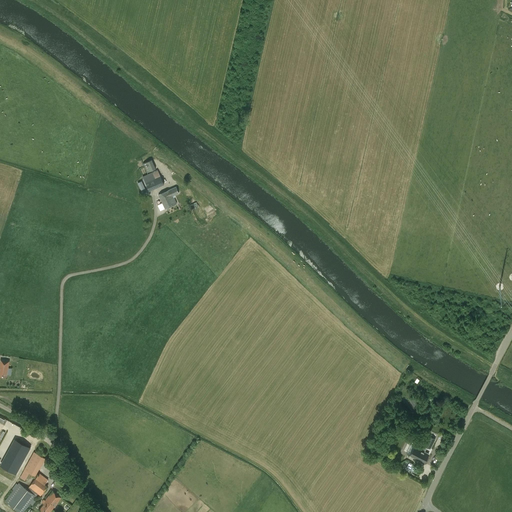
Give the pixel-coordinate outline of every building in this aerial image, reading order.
[(152,159),(143,163),(147,173),(156,169),(152,159)] [(164,184),(158,170),(143,176),(149,191),(164,184)] [(176,187),(169,190),(159,195),(166,209),(176,203),(173,198),(176,197),(175,195),(179,193),(176,187)] [(0,375),(7,377),(9,361),(1,359),(0,366),(0,375)] [(431,448),(439,435),(436,434),(434,436),(431,434),(425,445),(431,448)] [(429,454),(414,446),(411,445),(412,441),(406,438),(404,441),(400,439),(395,448),(410,455),(424,463),(429,454)] [(17,440),(3,466),(16,474),(30,447),(17,440)] [(34,452),(24,470),(20,477),(25,480),(29,473),(35,476),(39,469),(40,469),(46,458),(34,452)] [(409,462),(406,469),(410,471),(411,469),(417,472),(419,468),(413,465),(413,464),(409,462)] [(40,473),(27,489),(17,482),(12,489),(13,490),(5,501),(19,511),(24,511),(31,504),(34,506),(37,502),(34,500),(36,496),(38,494),(41,496),(48,486),(45,484),(48,480),(40,473)] [(44,504),(52,509),(61,497),(53,491),(50,495),(43,503),(44,504)]
